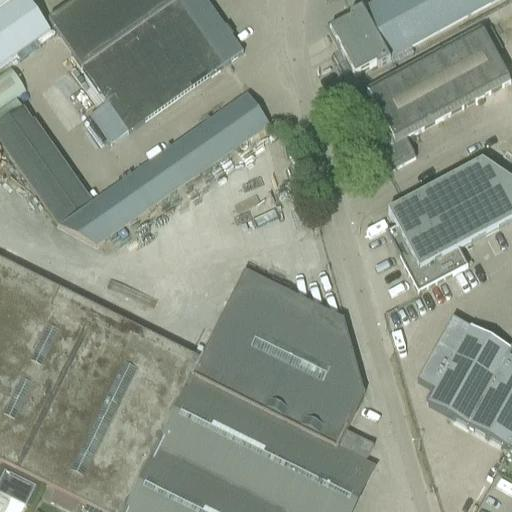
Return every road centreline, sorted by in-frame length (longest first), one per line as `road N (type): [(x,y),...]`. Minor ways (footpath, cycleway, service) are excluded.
road 1 (unclassified): [(422,511),(301,98),(295,0)]
road 2 (unknown): [(374,348),(511,257)]
